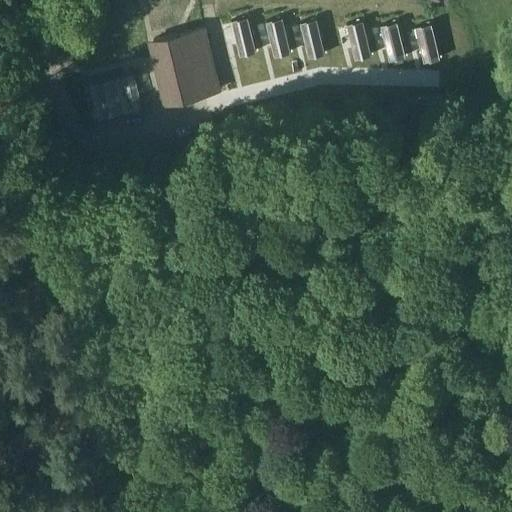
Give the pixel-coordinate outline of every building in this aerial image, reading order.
[(248,10),(231,14),(240,49),(256,45),(248,10)] [(283,12),(266,16),(275,51),(291,48),(283,12)] [(364,14),(347,18),(356,53),(372,50),(364,14)] [(317,15),(301,19),(309,54),(326,50),(317,15)] [(398,17),(382,21),(390,56),(407,52),(398,17)] [(433,19),(417,23),(425,58),(441,54),(433,19)] [(206,23),(149,37),(165,103),(222,90),(206,23)]
